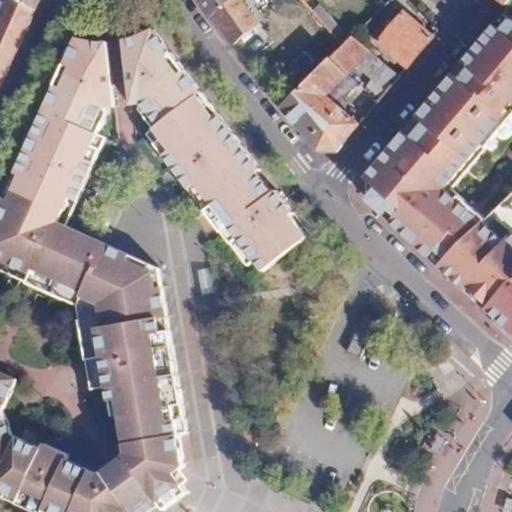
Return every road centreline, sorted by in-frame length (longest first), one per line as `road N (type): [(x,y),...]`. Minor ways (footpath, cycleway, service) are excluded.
road 1 (residential): [(326,194),(465,15),(449,0)]
road 2 (residential): [(326,194),(183,0)]
road 3 (residential): [(492,355),(326,194)]
road 4 (unknown): [(367,262),(288,474)]
road 5 (residential): [(61,0),(0,135)]
